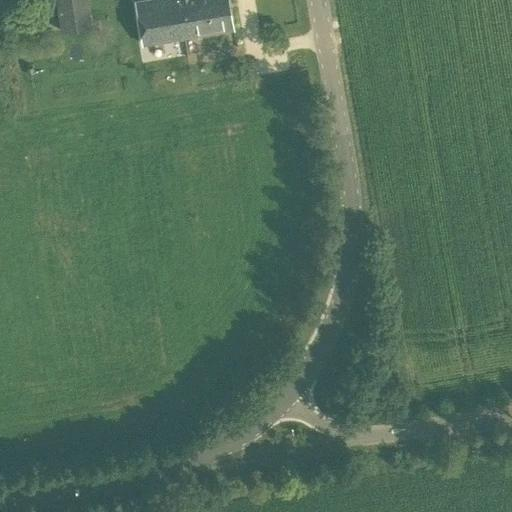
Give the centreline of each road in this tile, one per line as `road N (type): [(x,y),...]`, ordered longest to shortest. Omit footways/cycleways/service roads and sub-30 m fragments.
road 1 (tertiary): [(289,401),(328,348),(353,280),(358,218),(319,0)]
road 2 (tertiary): [(0,502),(222,451),(289,401)]
road 3 (unclassified): [(289,401),(318,427),(357,444),(511,418)]
